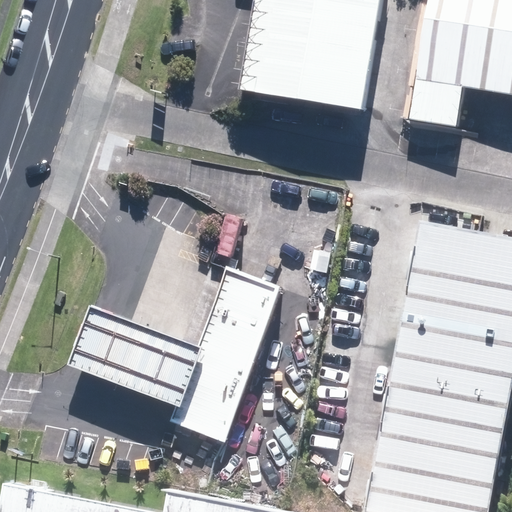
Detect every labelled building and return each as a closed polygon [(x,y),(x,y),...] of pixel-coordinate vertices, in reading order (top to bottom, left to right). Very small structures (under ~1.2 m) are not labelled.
[(373,117),(394,0),(267,0),(250,94),(373,117)] [(511,0),(424,0),(405,125),(455,132),(459,102),(511,109),(511,0)] [(503,511),(511,471),(511,245),(428,229),(372,511),(503,511)] [(230,275),(204,346),(182,404),(174,425),(230,445),(285,295),(230,275)] [(176,511),(163,511),(13,483),(6,511),(283,511),(181,492),(176,511)]
